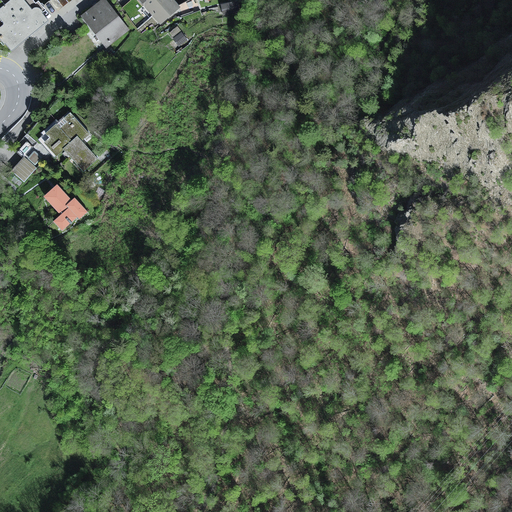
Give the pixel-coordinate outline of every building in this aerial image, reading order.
[(47,23),(29,0),(0,0),(0,37),(11,51),(47,23)] [(132,33),(106,0),(84,18),(110,50),(132,33)] [(173,0),(141,0),(165,28),(183,12),(173,0)] [(63,155),(83,179),(102,163),(85,142),(91,136),(71,113),(39,140),(57,160),(63,155)] [(28,140),(20,148),(26,154),(12,169),(24,179),(45,156),(28,140)] [(85,219),(58,186),(44,198),(59,217),(52,223),(63,237),(85,219)]
